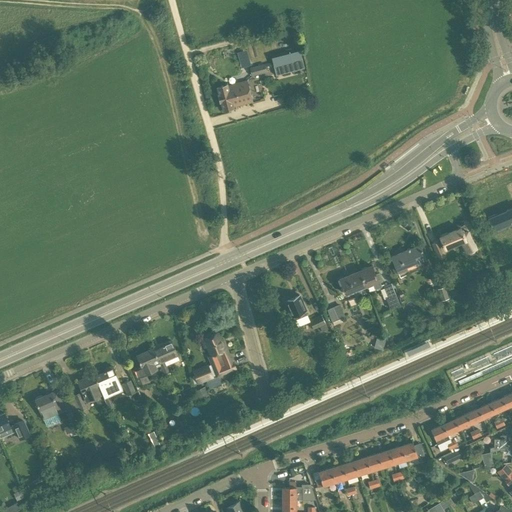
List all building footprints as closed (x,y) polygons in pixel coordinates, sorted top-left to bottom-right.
[(289,51),(292,63),(302,61),(299,48),(289,51)] [(292,63),(289,51),(280,53),(283,66),(292,63)] [(283,66),(280,53),(271,55),(272,62),(274,67),(274,68),(283,66)] [(264,64),(257,66),(259,74),(266,72),(266,69),(274,67),(272,62),(264,64)] [(259,74),(257,66),(249,68),(252,76),(259,74)] [(246,80),(242,81),(244,87),(234,90),(236,95),(230,97),(230,100),(228,100),(230,109),(232,108),(232,107),(251,102),(246,80)] [(258,82),(253,84),(251,80),(249,81),(254,92),(261,89),(258,82)] [(244,87),(242,81),(216,87),(218,94),(217,94),(219,103),(220,103),(222,111),(230,109),(228,100),(230,100),(230,97),(236,95),(234,90),(244,87)] [(511,226),(505,212),(488,219),(492,229),(490,230),(491,236),(508,229),(508,228),(511,226)] [(459,228),(437,238),(443,250),(460,243),(465,254),(475,249),(467,231),(461,233),(459,228)] [(426,263),(418,245),(389,257),(398,278),(408,274),(405,267),(414,263),(416,267),(426,263)] [(440,249),(432,253),(435,260),(443,256),(440,249)] [(374,275),(370,265),(354,272),(360,287),(364,286),(365,288),(373,284),(375,289),(381,286),(379,282),(381,281),(378,273),(374,275)] [(490,269),(485,271),(487,278),(493,276),(490,269)] [(360,287),(354,272),(338,279),(345,294),(360,287)] [(388,297),(386,298),(390,309),(399,305),(390,284),(384,287),(388,297)] [(449,299),(445,287),(437,289),(441,301),(449,299)] [(294,320),(307,314),(298,295),(286,301),(294,320)] [(340,304),(338,305),(327,310),(332,322),(334,325),(342,322),(341,318),(344,317),(340,304)] [(325,323),(321,315),(309,320),(313,329),(325,323)] [(215,376),(234,368),(231,362),(230,362),(222,344),(221,344),(216,332),(209,336),(208,334),(203,336),(204,338),(201,339),(209,355),(207,356),(212,368),(208,370),(206,366),(192,372),(196,382),(192,384),(211,377),(211,376),(215,375),(215,376)] [(376,338),(374,343),(383,346),(385,340),(376,338)] [(154,350),(164,374),(169,372),(165,365),(178,359),(170,339),(162,343),(163,345),(154,350)] [(164,374),(154,350),(153,350),(152,347),(135,355),(141,367),(132,371),(139,387),(145,384),(145,383),(149,381),(146,375),(156,370),(153,364),(158,362),(164,374)] [(103,371),(95,375),(108,406),(113,404),(109,394),(124,388),(127,395),(136,391),(130,379),(120,383),(112,364),(102,369),(103,371)] [(108,406),(95,375),(94,375),(93,373),(76,380),(85,401),(102,393),(107,406),(108,406)] [(220,381),(217,376),(204,381),(207,387),(220,381)] [(205,387),(195,391),(199,399),(208,395),(205,387)] [(274,392),(276,397),(287,391),(284,387),(274,392)] [(57,389),(34,399),(43,419),(45,425),(48,426),(58,422),(59,420),(57,414),(66,410),(57,389)] [(80,392),(79,393),(73,395),(80,411),(86,408),(80,392)] [(511,404),(511,392),(501,397),(506,407),(511,404)] [(501,397),(489,402),(494,413),(506,407),(501,397)] [(494,413),(489,402),(478,408),(482,418),(494,413)] [(478,408),(466,413),(471,423),(482,418),(478,408)] [(0,413),(0,437),(16,431),(19,439),(29,435),(22,420),(13,424),(13,425),(10,427),(3,412),(0,413)] [(466,413),(454,418),(459,429),(471,423),(466,413)] [(454,418),(442,424),(447,434),(459,429),(454,418)] [(76,420),(69,423),(73,433),(80,430),(76,420)] [(447,434),(442,424),(430,429),(435,440),(437,444),(449,439),(447,434)] [(500,436),(500,441),(511,441),(511,428),(511,436),(500,436)] [(159,443),(155,434),(150,437),(154,445),(159,443)] [(511,441),(500,441),(500,450),(506,450),(506,442),(511,442),(511,454),(511,441)] [(412,442),(400,446),(405,460),(417,456),(418,463),(425,461),(419,443),(413,445),(412,442)] [(405,460),(400,446),(388,449),(393,464),(398,462),(400,467),(406,465),(405,460)] [(393,464),(388,449),(377,453),(381,468),(393,464)] [(491,450),(483,452),(486,464),(494,463),(491,450)] [(458,458),(458,457),(455,452),(444,457),(447,464),(458,458)] [(377,453),(365,457),(370,471),(381,468),(377,453)] [(365,457),(353,460),(358,475),(370,471),(365,457)] [(358,475),(353,460),(342,464),(346,479),(358,475)] [(346,479),(342,464),(330,468),(334,482),(346,479)] [(504,479),(511,472),(506,465),(498,472),(504,479)] [(334,482),(330,468),(318,472),(320,479),(315,481),(317,487),(322,485),(322,486),(334,482)] [(474,470),(460,473),(472,481),(475,476),(474,470)] [(282,500),(296,500),(296,487),(295,487),(295,482),(289,482),(289,487),(282,487),(282,500)] [(352,499),(349,487),(344,489),(347,500),(352,499)] [(16,492),(19,499),(24,496),(20,489),(16,492)] [(474,494),(478,500),(483,497),(479,491),(474,494)] [(478,500),(474,494),(469,497),(472,503),(478,500)] [(449,497),(444,500),(448,506),(453,503),(449,497)] [(295,511),(296,500),(282,500),(281,511),(295,511)] [(438,511),(448,506),(444,500),(427,511),(428,511),(438,511)] [(243,511),(238,501),(226,507),(228,511),(243,511)]
